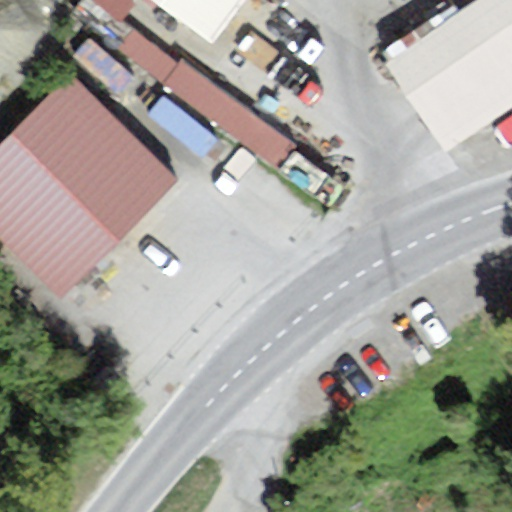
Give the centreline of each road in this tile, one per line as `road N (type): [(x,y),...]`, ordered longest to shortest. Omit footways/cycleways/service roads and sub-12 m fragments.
road 1 (tertiary): [(237,374),(336,288),(415,242),(511,201)]
road 2 (unknown): [(345,0),(340,64),(415,242)]
road 3 (tertiary): [(125,511),(237,374)]
road 4 (unclassified): [(237,374),(258,408),(262,442),(229,511)]
